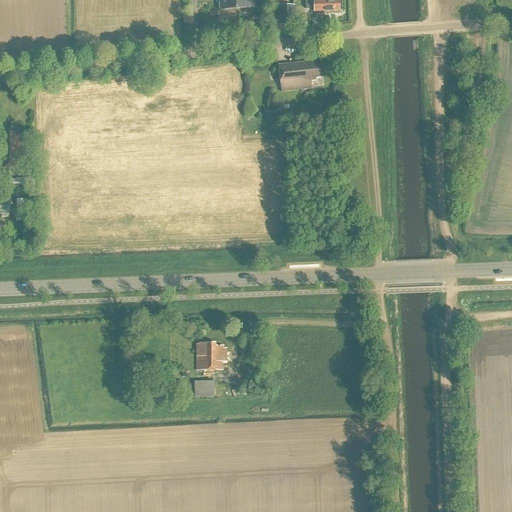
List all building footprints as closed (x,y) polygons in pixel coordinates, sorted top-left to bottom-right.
[(219,0),(221,11),(255,8),(254,0),(219,0)] [(307,10),(314,10),(314,12),(340,12),(340,0),(326,1),(325,0),(315,0),(315,1),(306,1),(307,10)] [(287,7),(279,7),(280,22),(295,22),(294,6),(287,7)] [(315,80),(322,79),(321,64),(310,65),(310,63),(278,66),(281,93),(311,89),(310,83),(316,82),(315,80)] [(0,166),(20,168),(21,136),(14,136),(14,133),(5,133),(4,136),(0,135),(0,166)] [(9,200),(0,199),(0,215),(0,216),(0,221),(9,221),(9,200)] [(222,363),(226,363),(226,350),(222,350),(222,346),(215,346),(215,342),(199,343),(199,345),(196,345),(196,371),(222,370),(222,363)] [(214,382),(196,382),(196,397),(215,397),(214,382)] [(156,395),(185,394),(185,383),(162,384),(162,388),(156,388),(156,395)]
